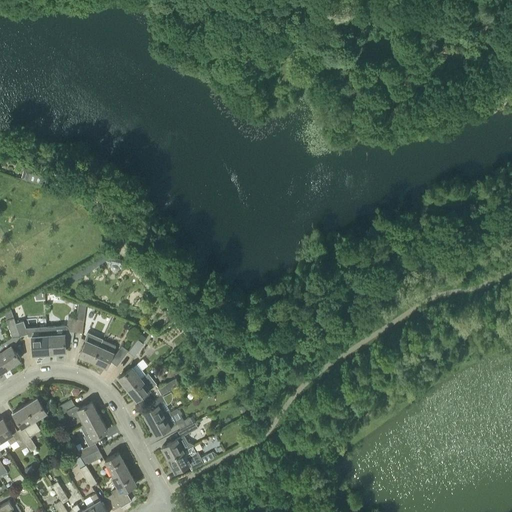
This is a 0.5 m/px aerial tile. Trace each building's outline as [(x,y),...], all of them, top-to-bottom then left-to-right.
[(442,51),(458,53),(459,44),(442,43),(442,51)] [(305,59),(315,60),(315,58),(316,58),(317,52),(305,50),(305,59)] [(264,53),(263,61),(274,62),(275,54),(264,53)] [(349,84),(355,93),(362,89),(357,80),(349,84)] [(31,173),(28,180),(42,184),(44,177),(31,173)] [(102,254),(106,260),(111,257),(108,251),(102,254)] [(111,257),(106,260),(109,265),(113,263),(111,264),(111,265),(111,267),(111,269),(112,270),(114,271),(115,271),(117,270),(118,270),(119,268),(119,266),(119,265),(119,264),(121,268),(126,265),(123,260),(111,257)] [(13,336),(21,335),(16,322),(12,309),(5,312),(13,336)] [(68,316),(67,325),(67,330),(74,331),(76,317),(68,316)] [(76,317),(74,331),(83,332),(85,319),(76,317)] [(16,322),(21,335),(28,333),(24,320),(16,322)] [(49,352),(47,326),(39,327),(40,335),(32,335),(33,353),(49,352)] [(64,333),(56,333),(55,326),(47,326),(49,352),(65,351),(64,333)] [(134,356),(144,343),(143,342),(147,337),(141,333),(128,351),(134,356)] [(11,345),(15,342),(13,336),(0,344),(0,355),(8,367),(20,359),(11,345)] [(80,354),(93,360),(100,345),(87,339),(80,354)] [(102,339),(100,345),(93,360),(106,366),(110,359),(117,365),(129,350),(122,345),(116,353),(113,351),(116,345),(102,339)] [(119,376),(128,388),(141,377),(132,366),(119,376)] [(148,372),(141,377),(128,388),(137,399),(150,389),(152,391),(155,398),(162,394),(179,385),(175,378),(158,388),(156,384),(157,384),(148,372)] [(149,423),(171,412),(167,404),(168,403),(169,402),(170,401),(171,400),(171,398),(172,398),(172,397),(172,396),(172,395),(172,394),(171,393),(171,392),(171,391),(163,396),(162,394),(155,398),(146,403),(149,408),(143,411),(146,417),(144,417),(147,423),(149,422),(149,423)] [(37,396),(25,404),(34,419),(46,412),(37,396)] [(79,417),(82,424),(99,415),(92,401),(81,407),(75,406),(71,398),(58,406),(62,413),(67,410),(69,414),(79,417)] [(41,430),(34,419),(25,404),(13,411),(22,427),(17,430),(25,442),(26,443),(28,445),(31,450),(36,447),(30,436),(41,430)] [(56,429),(62,425),(54,412),(48,416),(56,429)] [(156,435),(177,424),(177,423),(171,412),(149,423),(156,435)] [(85,434),(89,432),(92,438),(107,430),(99,415),(82,424),(80,425),(85,434)] [(63,424),(68,422),(65,416),(60,418),(63,424)] [(253,416),(245,420),(250,430),(258,426),(253,416)] [(193,423),(190,417),(184,420),(177,423),(177,424),(180,430),(193,423)] [(25,442),(17,430),(12,433),(2,418),(0,419),(0,439),(0,440),(6,437),(10,444),(13,449),(20,445),(25,442)] [(168,459),(184,450),(180,444),(187,441),(184,435),(198,427),(195,422),(193,423),(180,430),(178,431),(181,436),(162,446),(168,459)] [(79,450),(83,457),(99,449),(96,442),(95,441),(89,445),(79,450)] [(184,451),(168,459),(175,471),(190,463),(193,469),(215,457),(212,452),(201,457),(198,451),(196,452),(193,446),(184,451)] [(99,449),(83,457),(87,464),(103,456),(99,449)] [(105,459),(114,475),(128,467),(119,452),(105,459)] [(36,471),(32,464),(25,469),(29,475),(36,471)] [(91,485),(97,482),(86,464),(80,467),(91,485)] [(128,467),(114,475),(112,476),(117,487),(111,490),(113,493),(106,497),(113,509),(121,504),(122,506),(132,500),(128,493),(126,494),(124,490),(136,483),(128,467)] [(61,499),(63,502),(69,499),(57,479),(53,481),(54,483),(52,484),(61,499)] [(88,506),(91,511),(107,511),(96,492),(90,495),(94,502),(88,506)] [(68,511),(63,502),(61,499),(56,503),(61,511),(68,511)] [(7,511),(13,508),(9,500),(0,505),(0,511),(7,511)] [(75,511),(91,511),(88,506),(81,510),(77,503),(72,506),(75,511)]
